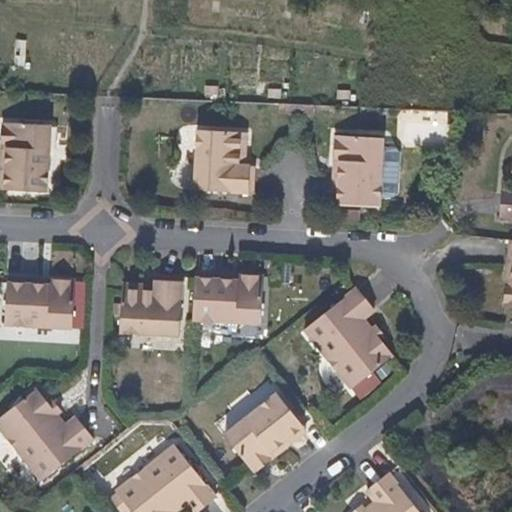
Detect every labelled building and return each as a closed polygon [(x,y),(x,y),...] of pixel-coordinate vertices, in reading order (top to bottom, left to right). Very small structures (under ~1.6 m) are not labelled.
[(0,150),(5,151),(3,190),(45,192),(47,126),(0,123),(0,150)] [(237,166),(239,134),(196,132),(194,191),(253,194),(254,167),(246,166),(237,166)] [(247,134),(239,134),(237,166),(246,166),(247,134)] [(341,167),(339,208),(381,211),(382,196),(384,147),(384,143),(336,141),(335,167),(341,167)] [(397,148),(384,147),(382,196),(395,196),(399,190),(401,154),(397,148)] [(511,221),(511,166),(509,194),(497,193),(494,220),(511,221)] [(333,207),(339,208),(341,167),(335,167),(333,207)] [(511,309),(511,241),(509,241),(506,282),(500,282),(497,308),(511,309)] [(503,241),(500,282),(506,282),(509,241),(503,241)] [(237,277),(196,275),(195,282),(236,284),(237,277)] [(236,284),(195,282),(193,323),(260,327),(262,279),(237,277),(236,284)] [(7,278),(7,284),(49,286),(49,280),(7,278)] [(155,293),(122,292),(119,334),(180,338),(182,280),(155,278),(155,286),(155,293)] [(49,286),(7,284),(5,325),(73,328),(75,281),(49,280),(49,286)] [(122,285),(122,292),(155,293),(155,286),(122,285)] [(350,392),(391,359),(363,322),(373,315),(355,293),(304,333),(350,392)] [(35,392),(0,419),(0,430),(42,483),(94,442),(77,421),(66,429),(35,392)] [(270,455),(303,430),(277,397),(224,439),(254,476),(275,460),(270,455)] [(307,434),(303,430),(270,455),(275,460),(307,434)] [(175,448),(116,495),(129,511),(179,511),(185,507),(188,511),(202,511),(216,501),(175,448)] [(416,511),(389,478),(367,496),(375,505),(366,511),(416,511)]
